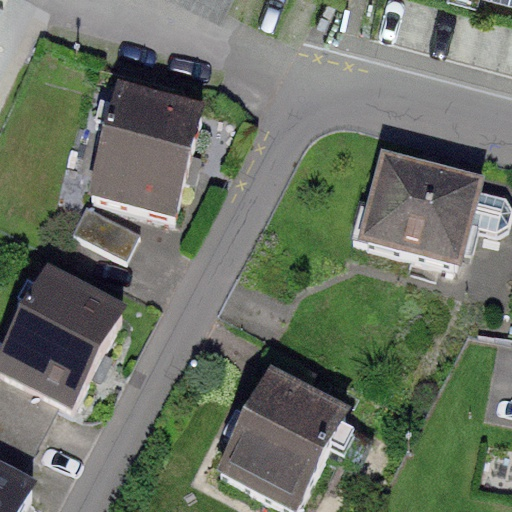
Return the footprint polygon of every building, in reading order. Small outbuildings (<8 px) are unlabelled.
[(193,0),(224,15),(230,0),(193,0)] [(178,229),(204,129),(122,107),(96,207),(178,229)] [(493,214),(383,189),(362,277),(472,302),(493,214)] [(144,242),(89,214),(75,242),(130,269),(144,242)] [(82,439),(129,335),(49,298),(1,402),(82,439)] [(301,511),(351,419),(268,375),(212,481),(271,511),(301,511)] [(0,511),(26,511),(0,500),(0,511)]
